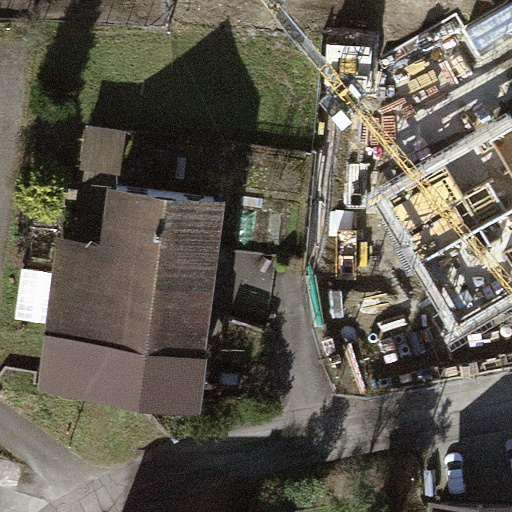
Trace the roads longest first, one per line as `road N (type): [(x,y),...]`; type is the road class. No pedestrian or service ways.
road 1 (residential): [(511,398),(200,464),(93,511)]
road 2 (unknown): [(91,511),(0,428)]
